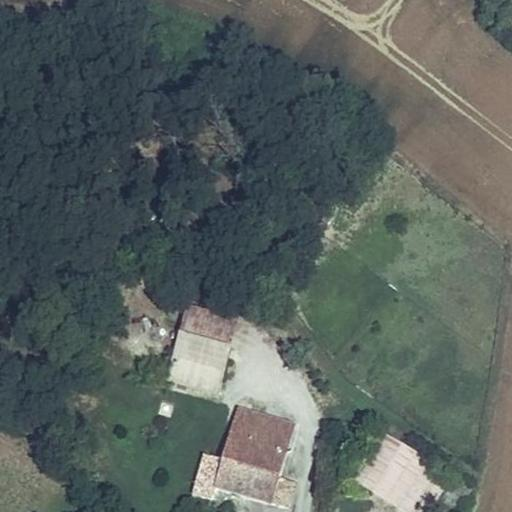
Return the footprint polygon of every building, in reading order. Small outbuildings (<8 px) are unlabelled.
[(223,306),(148,286),(138,325),(165,333),(169,317),(217,329),(223,306)] [(165,335),(156,370),(200,381),(206,359),(209,360),(217,329),(169,317),(165,333),(165,335)] [(281,408),(228,395),(208,474),(279,492),(285,466),(267,462),(281,408)] [(461,461),(362,418),(342,459),(442,502),(461,461)] [(292,507),(296,484),(282,482),(278,505),(292,507)]
